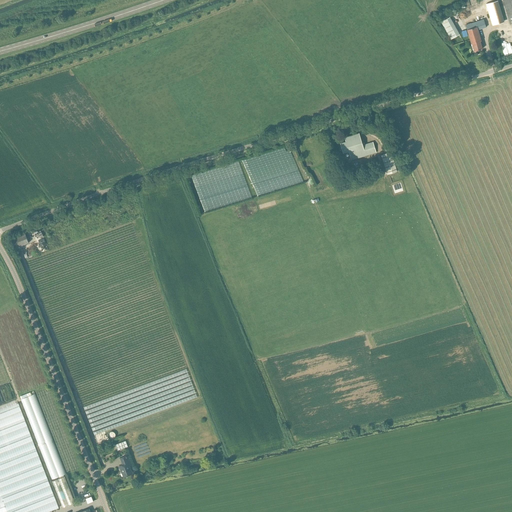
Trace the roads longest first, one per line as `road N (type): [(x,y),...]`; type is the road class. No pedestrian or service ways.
road 1 (unclassified): [(0,229),(511,65)]
road 2 (unclassified): [(108,511),(0,244)]
road 3 (primary): [(0,52),(169,0)]
